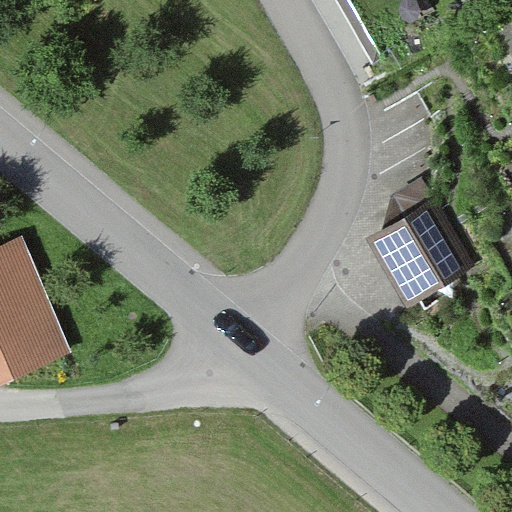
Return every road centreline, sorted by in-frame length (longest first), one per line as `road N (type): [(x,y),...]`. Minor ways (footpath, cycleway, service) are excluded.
road 1 (residential): [(246,342),(309,268),(335,217),(348,141),(327,73),(284,0)]
road 2 (tertiary): [(246,342),(0,136)]
road 3 (tertiary): [(449,511),(246,342)]
